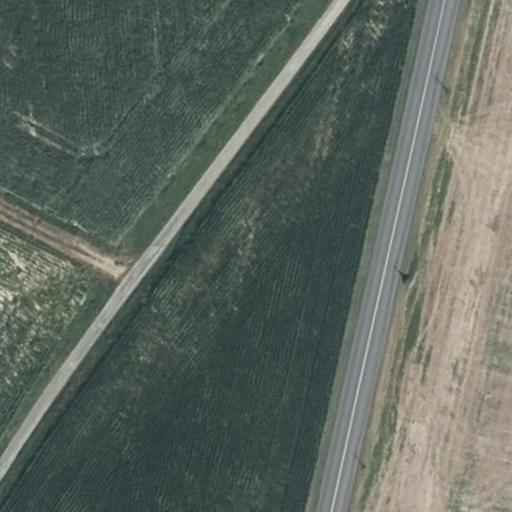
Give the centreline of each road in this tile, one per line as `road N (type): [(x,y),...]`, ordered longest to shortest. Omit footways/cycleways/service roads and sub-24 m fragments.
road 1 (residential): [(0,486),(116,299),(348,0)]
road 2 (secondary): [(441,0),(327,511)]
road 3 (track): [(128,284),(0,214)]
